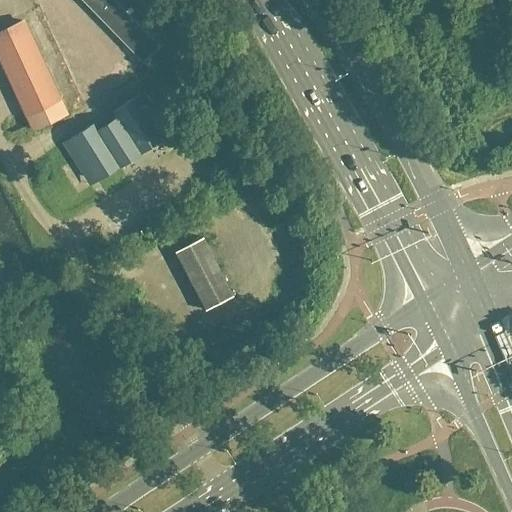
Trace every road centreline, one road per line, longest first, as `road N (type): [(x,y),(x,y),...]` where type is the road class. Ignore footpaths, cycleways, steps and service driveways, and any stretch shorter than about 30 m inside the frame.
road 1 (unclassified): [(195,452),(0,148)]
road 2 (secondary): [(253,0),(421,305)]
road 3 (secondary): [(466,275),(419,174),(306,0)]
road 4 (secondary): [(421,305),(195,452)]
road 5 (secondary): [(223,496),(445,353)]
road 6 (secondary): [(445,353),(511,502)]
